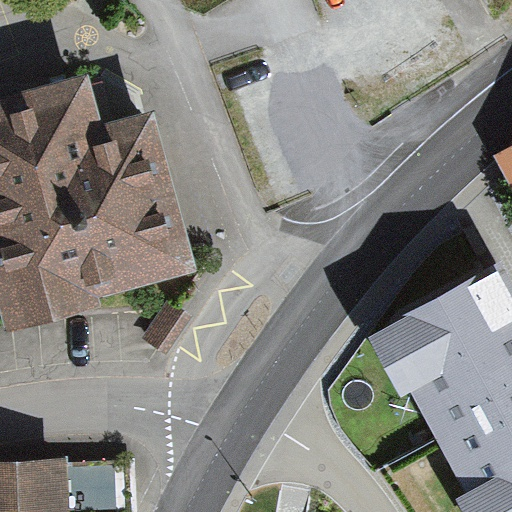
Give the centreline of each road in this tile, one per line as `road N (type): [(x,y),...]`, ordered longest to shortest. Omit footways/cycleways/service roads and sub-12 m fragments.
road 1 (tertiary): [(245,410),(290,343),(420,189),(511,106)]
road 2 (residential): [(245,410),(302,444),(372,511)]
